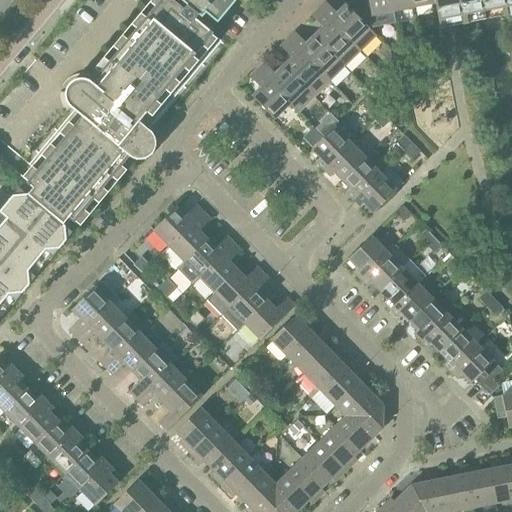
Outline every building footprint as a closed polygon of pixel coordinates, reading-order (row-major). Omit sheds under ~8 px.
[(195,20),(198,16),(187,7),(184,10),(171,0),(161,0),(155,8),(92,83),(90,82),(88,81),(86,80),(83,80),(81,80),(79,80),(76,81),(74,82),(72,83),(70,85),(69,87),(68,89),(67,91),(66,93),(66,95),(66,97),(66,100),(67,102),(68,104),(69,106),(70,107),(72,109),(82,117),(37,172),(27,184),(33,189),(28,196),(64,226),(69,219),(75,224),(128,160),(130,157),(132,159),(133,160),(135,160),(138,161),(141,161),(143,160),(145,160),(147,159),(149,158),(151,156),(152,155),(154,153),(155,151),(156,149),(156,147),(156,144),(156,142),(155,140),(154,138),(153,136),(152,134),(150,132),(140,123),(213,35),(212,33),(215,30),(208,24),(205,27),(195,20)] [(179,0),(187,7),(198,16),(202,19),(206,14),(218,24),(237,0),(179,0)] [(351,0),(346,5),(353,12),(364,24),(371,16),(395,12),(392,0),(351,0)] [(392,0),(395,12),(415,8),(413,0),(392,0)] [(511,14),(511,0),(435,0),(437,3),(435,4),(440,29),(449,27),(511,14)] [(377,37),(368,28),(369,28),(364,24),(353,12),(346,5),(337,14),(326,2),(319,9),(361,52),(377,37)] [(315,36),(346,67),(361,52),(319,9),(312,17),(323,28),(315,36)] [(330,83),(346,67),(315,36),(306,44),(295,33),(288,39),(322,74),(321,74),(330,83)] [(432,37),(421,39),(423,49),(434,47),(432,37)] [(322,74),(288,39),(281,47),(292,58),(284,66),(306,89),(321,74),(322,74)] [(411,51),(423,49),(421,39),(409,41),(411,51)] [(306,89),(284,66),(275,74),(264,63),(257,70),(291,104),(306,89)] [(291,104),(257,70),(250,77),(261,88),(252,97),(275,120),(291,104)] [(366,113),(374,120),(382,113),(374,105),(366,113)] [(383,129),(390,122),(382,113),(374,120),(383,129)] [(324,170),(350,144),(351,144),(358,138),(342,121),(335,128),(312,150),(320,159),(317,163),(324,170)] [(303,139),(312,149),(322,139),(313,129),(303,139)] [(397,143),(405,151),(412,144),(404,136),(397,143)] [(366,159),(351,144),(350,144),(324,170),(331,177),(335,174),(342,182),(366,159)] [(413,160),(420,152),(412,144),(405,151),(413,160)] [(347,194),(354,201),(381,175),(388,168),(372,152),(366,159),(342,182),(350,190),(347,194)] [(381,175),(354,201),(361,208),(365,205),(373,213),(404,184),(388,168),(381,175)] [(0,321),(73,233),(64,226),(28,196),(20,189),(0,212),(0,211),(0,321)] [(153,231),(168,246),(203,213),(196,206),(185,217),(176,208),(153,231)] [(404,222),(411,215),(403,207),(396,214),(404,222)] [(168,246),(184,262),(207,239),(199,232),(211,221),(203,213),(168,246)] [(419,237),(426,245),(434,238),(426,230),(419,237)] [(215,248),(207,239),(184,262),(184,263),(177,270),(192,285),(199,278),(234,245),(227,237),(215,248)] [(360,279),(387,253),(372,237),(349,260),(357,269),(353,273),(360,279)] [(442,246),(434,238),(426,245),(435,254),(442,246)] [(199,278),(214,294),(219,289),(237,271),(230,263),(241,252),(234,245),(199,278)] [(387,253),(360,279),(368,287),(371,283),(379,291),(410,261),(395,246),(387,253)] [(134,265),(142,274),(150,266),(142,258),(134,265)] [(390,310),(417,284),(425,276),(410,261),(379,291),(387,300),(384,303),(390,310)] [(449,268),(456,276),(464,269),(456,261),(449,268)] [(245,279),(237,271),(219,289),(214,294),(229,309),(249,289),(263,275),(257,268),(245,279)] [(464,269),(456,276),(465,285),(472,277),(464,269)] [(271,283),(263,275),(249,289),(229,309),(222,316),(237,331),(244,324),(267,302),(260,294),(271,283)] [(402,314),(409,322),(432,299),(417,284),(390,310),(398,318),(402,314)] [(110,303),(95,288),(72,311),(80,319),(69,330),(76,338),(110,303)] [(440,292),(432,299),(409,322),(417,331),(414,334),(420,341),(447,315),(455,308),(440,292)] [(479,299),(486,307),(494,299),(486,292),(479,299)] [(276,310),(267,302),(244,324),(260,341),(295,307),(287,299),(276,310)] [(502,308),(494,299),(486,307),(495,315),(502,308)] [(102,342),(126,319),(110,303),(76,338),(83,345),(95,334),(102,342)] [(133,312),(126,320),(126,319),(102,342),(111,350),(99,361),(106,368),(140,334),(142,336),(148,328),(133,312)] [(462,330),(447,315),(420,341),(428,349),(432,345),(439,353),(462,330)] [(271,341),(288,358),(319,328),(313,322),(307,328),(296,317),(271,341)] [(187,328),(183,324),(178,329),(182,333),(187,328)] [(319,328),(288,358),(304,374),(328,350),(318,340),(325,334),(319,328)] [(451,372),(478,346),(462,330),(439,353),(448,361),(444,365),(451,372)] [(157,351),(142,336),(140,334),(106,368),(114,376),(125,365),(133,374),(157,351)] [(130,392),(137,400),(171,366),(179,359),(164,344),(157,351),(133,374),(141,381),(130,392)] [(503,371),(478,346),(451,372),(458,380),(462,376),(470,385),(475,381),(484,389),(493,381),(503,371)] [(304,374),(320,391),(351,360),(345,354),(338,360),(328,350),(304,374)] [(351,360),(320,391),(335,407),(360,383),(350,372),(357,366),(351,360)] [(0,387),(17,371),(9,364),(6,368),(0,361),(0,387)] [(163,404),(186,381),(171,366),(137,400),(144,407),(155,396),(163,404)] [(0,387),(0,408),(5,413),(28,390),(20,382),(24,379),(17,371),(0,387)] [(202,397),(186,381),(163,404),(171,412),(160,423),(167,431),(202,397)] [(493,381),(484,389),(490,396),(499,387),(493,381)] [(335,428),(359,453),(383,429),(383,406),(360,383),(335,407),(346,417),(335,428)] [(234,397),(241,403),(249,395),(243,388),(234,397)] [(36,399),(28,390),(5,413),(20,428),(46,402),(40,395),(36,399)] [(511,394),(493,398),(498,419),(506,418),(508,428),(511,427),(511,394)] [(251,396),(245,401),(250,407),(256,401),(251,396)] [(20,428),(35,444),(58,421),(50,413),(54,409),(46,402),(20,428)] [(306,412),(311,407),(308,403),(303,408),(306,412)] [(192,456),(220,428),(201,409),(177,433),(185,442),(182,445),(192,456)] [(266,426),(272,421),(268,416),(262,422),(266,426)] [(325,425),(324,417),(315,418),(316,426),(325,425)] [(44,465),(50,459),(77,433),(70,426),(66,429),(58,421),(35,444),(29,450),(44,465)] [(297,421),(289,430),(294,436),(303,427),(297,421)] [(235,444),(220,428),(192,456),(202,466),(206,463),(211,468),(235,444)] [(335,428),(319,443),(347,471),(358,460),(354,457),(359,453),(335,428)] [(77,433),(50,459),(65,475),(88,452),(80,444),(84,440),(77,433)] [(347,471),(319,443),(302,459),(327,484),(332,479),(335,482),(347,471)] [(223,487),(251,460),(235,444),(211,468),(216,474),(213,477),(223,487)] [(65,475),(80,490),(107,464),(100,457),(96,460),(88,452),(65,475)] [(5,457),(0,462),(0,468),(5,473),(13,465),(5,457)] [(327,484),(302,459),(286,476),(310,501),(313,504),(325,493),(321,489),(327,484)] [(241,499),(266,475),(251,460),(223,487),(233,498),(237,495),(241,499)] [(496,504),(511,501),(511,469),(510,461),(502,463),(503,468),(489,470),(496,504)] [(107,464),(80,490),(96,506),(119,484),(110,475),(114,471),(107,464)] [(21,474),(13,465),(5,473),(20,488),(26,482),(19,475),(21,474)] [(473,509),(496,504),(489,470),(475,473),(474,468),(466,470),(473,509)] [(450,511),(457,511),(473,509),(466,470),(457,472),(458,476),(444,479),(450,511)] [(298,511),(310,501),(286,476),(276,485),(266,475),(241,499),(253,511),(298,511)] [(450,511),(444,479),(430,482),(429,477),(420,479),(421,484),(412,486),(390,507),(386,504),(380,509),(382,511),(450,511)] [(114,506),(120,511),(141,511),(155,498),(145,488),(149,485),(142,478),(114,506)] [(35,488),(33,490),(26,482),(20,488),(35,504),(43,496),(35,488)] [(15,492),(14,493),(10,496),(3,490),(0,493),(0,501),(8,509),(19,498),(15,492)] [(43,496),(35,504),(43,511),(55,511),(50,506),(51,505),(43,496)] [(141,511),(173,511),(175,511),(169,505),(165,508),(155,498),(141,511)]
